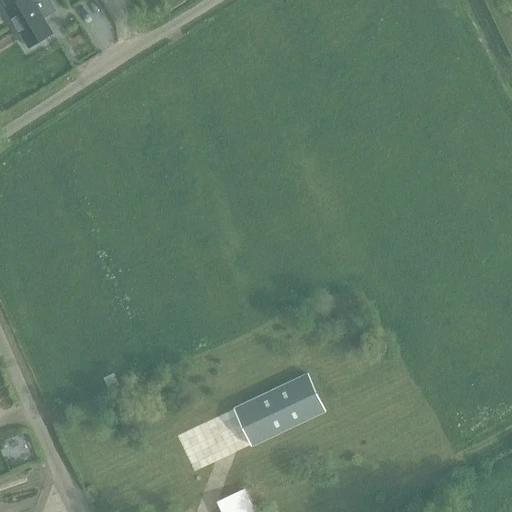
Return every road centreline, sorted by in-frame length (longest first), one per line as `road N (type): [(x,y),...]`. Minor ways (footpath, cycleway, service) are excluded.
road 1 (unclassified): [(0,136),(214,0)]
road 2 (unclassified): [(75,511),(0,343)]
